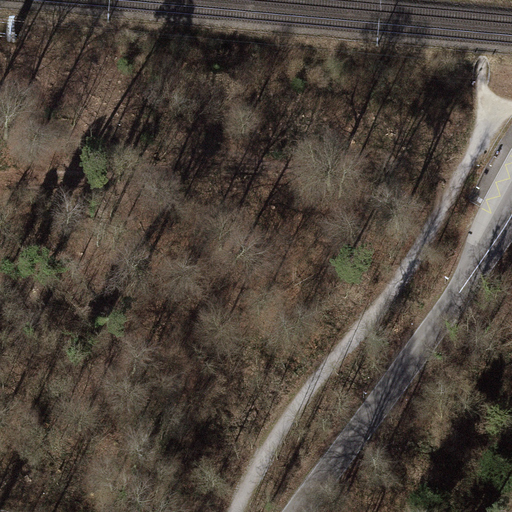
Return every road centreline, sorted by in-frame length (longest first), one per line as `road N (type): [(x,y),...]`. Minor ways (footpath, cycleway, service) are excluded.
road 1 (track): [(488,0),(481,86),(494,107),(483,137),(393,285),(292,407),(233,511)]
road 2 (tertiary): [(293,511),(456,292),(511,190)]
